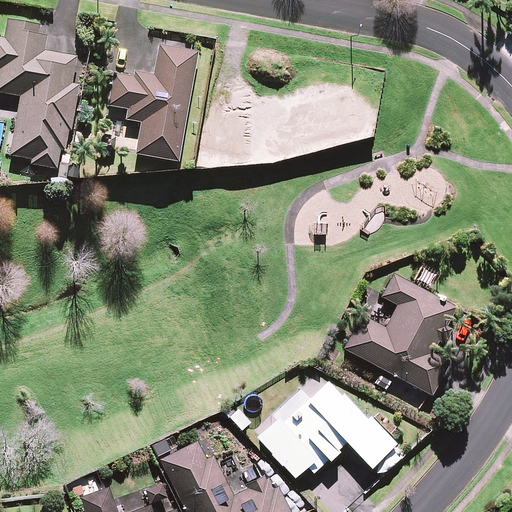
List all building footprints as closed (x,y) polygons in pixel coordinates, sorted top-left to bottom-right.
[(44,52),(49,27),(9,20),(5,40),(0,38),(0,92),(21,97),(10,156),(32,160),(31,165),(64,171),(85,59),(44,52)] [(198,53),(160,46),(155,76),(135,73),(134,78),(115,74),(109,106),(130,110),(128,120),(143,123),(137,155),(179,162),(198,53)] [(457,309),(394,275),(382,298),(398,306),(386,329),(366,318),(348,351),(432,396),(449,365),(437,358),(451,331),(446,329),(457,309)] [(314,474),(328,460),(331,463),(342,452),(339,449),(346,442),(372,468),(395,445),(330,381),(310,401),(299,390),(274,416),(278,420),(258,440),(296,478),(307,467),(314,474)] [(237,406),(227,414),(242,433),(252,425),(237,406)] [(207,460),(198,442),(161,462),(187,511),(290,511),(281,493),(278,495),(260,462),(226,480),(213,457),(207,460)] [(166,499),(161,485),(113,501),(109,488),(81,498),(85,511),(178,511),(177,508),(163,511),(152,511),(150,504),(166,499)]
